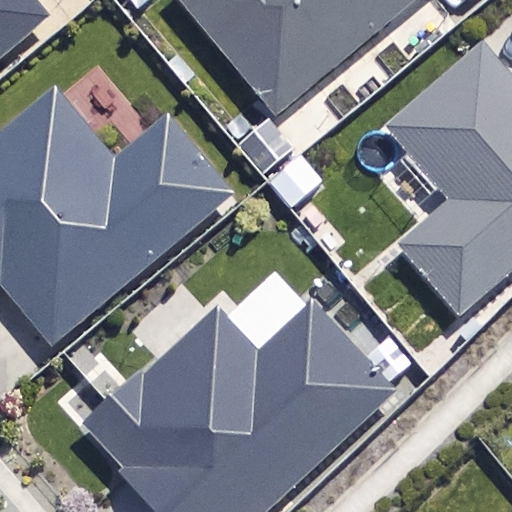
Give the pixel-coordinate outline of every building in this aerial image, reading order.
[(0,0),(0,57),(51,15),(39,0),(0,0)] [(177,0),(275,117),(415,0),(177,0)] [(511,77),(493,55),(401,135),(464,206),(410,253),(469,321),(511,283),(511,77)] [(124,171),(65,97),(0,149),(0,297),(9,291),(58,352),(241,204),(179,127),(124,171)] [(275,511),(400,400),(322,314),(267,363),(228,320),(97,438),(163,511),(275,511)]
